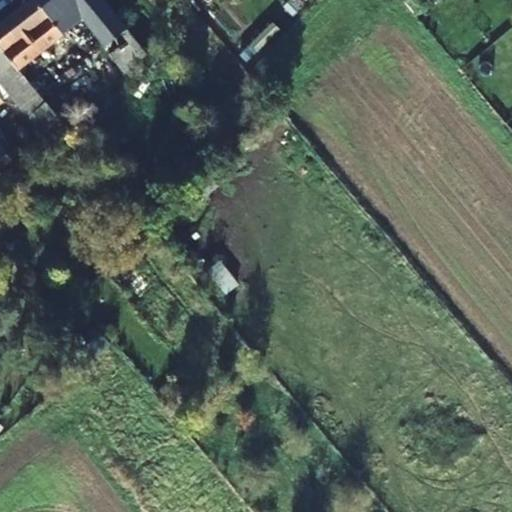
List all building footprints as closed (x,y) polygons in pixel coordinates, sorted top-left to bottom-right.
[(30,0),(11,16),(0,23),(0,49),(17,70),(81,20),(125,73),(148,55),(102,0),(30,0)] [(421,9),(414,0),(401,0),(414,14),(421,9)] [(63,126),(62,124),(45,103),(17,70),(0,49),(0,82),(42,135),(53,125),(57,131),(63,126)] [(59,92),(45,103),(62,124),(76,113),(59,92)] [(224,292),(237,284),(221,259),(209,267),(224,292)]
